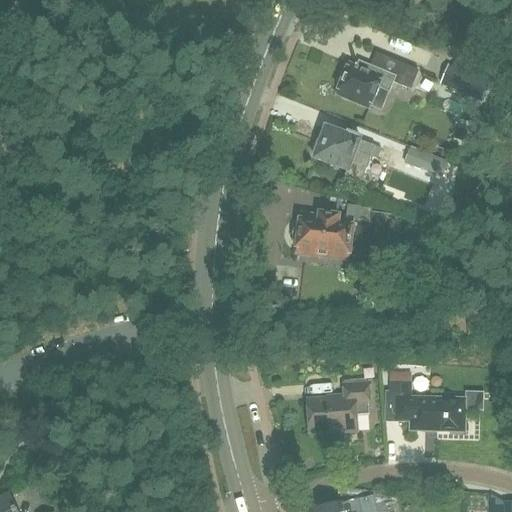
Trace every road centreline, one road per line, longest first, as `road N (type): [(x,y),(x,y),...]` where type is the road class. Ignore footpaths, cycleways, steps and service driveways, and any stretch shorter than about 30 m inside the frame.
road 1 (secondary): [(211,316),(223,185),(287,0)]
road 2 (residential): [(511,483),(433,468),(386,472),(246,506)]
road 3 (residential): [(0,378),(211,316)]
road 4 (secondary): [(246,506),(217,394),(211,316)]
road 5 (track): [(192,228),(0,224)]
